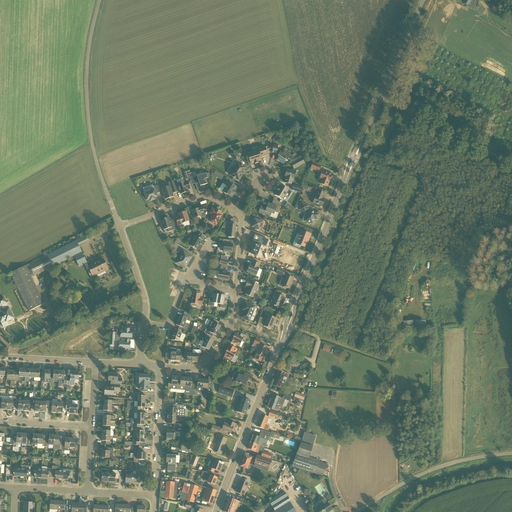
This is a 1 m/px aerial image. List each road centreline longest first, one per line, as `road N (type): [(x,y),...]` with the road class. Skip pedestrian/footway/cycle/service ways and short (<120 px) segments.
road 1 (unclassified): [(117,224),(88,145),(82,91),(98,0)]
road 2 (tertiary): [(216,511),(286,330)]
road 3 (unclassified): [(511,453),(433,469),(368,503)]
road 4 (unclassified): [(511,166),(377,100)]
road 5 (tertiary): [(293,304),(350,167)]
road 6 (residential): [(154,495),(160,369)]
road 7 (residential): [(160,369),(207,365),(226,331),(232,292)]
road 8 (residential): [(234,213),(203,199),(117,224)]
